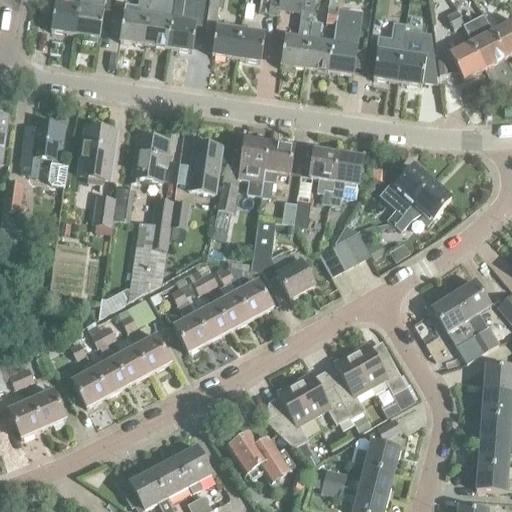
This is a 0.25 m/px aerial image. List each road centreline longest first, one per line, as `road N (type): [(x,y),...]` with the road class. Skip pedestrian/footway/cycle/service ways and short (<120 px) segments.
road 1 (residential): [(5,76),(429,140),(511,141)]
road 2 (residential): [(0,493),(89,457),(378,299)]
road 3 (residential): [(423,511),(441,417),(378,299)]
road 4 (residential): [(378,299),(473,237),(511,196)]
